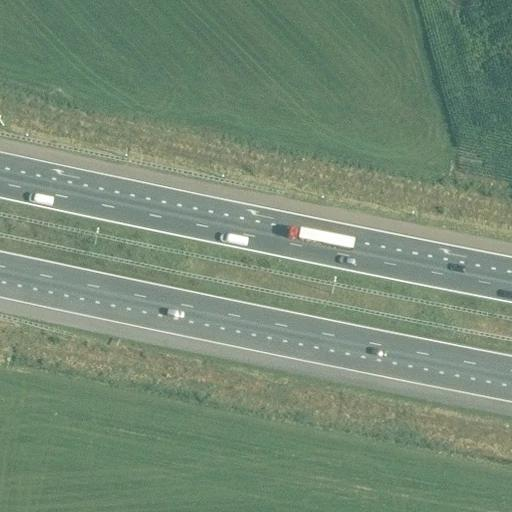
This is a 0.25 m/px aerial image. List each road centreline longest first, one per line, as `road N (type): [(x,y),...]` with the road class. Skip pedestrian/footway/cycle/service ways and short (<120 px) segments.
road 1 (motorway): [(0,265),(511,372)]
road 2 (motorway): [(511,284),(0,183)]
